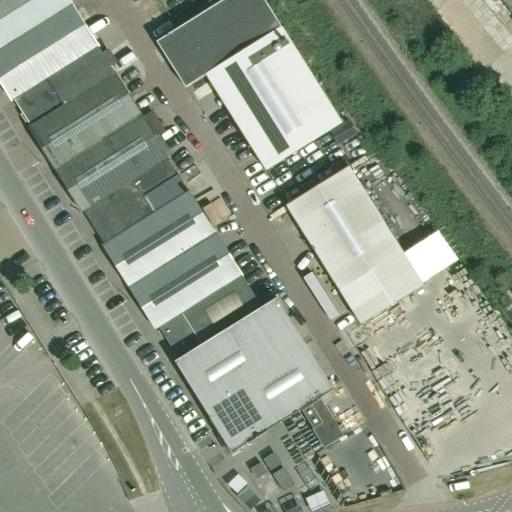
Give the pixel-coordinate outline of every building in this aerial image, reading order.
[(32,124),(115,73),(69,0),(0,0),(0,80),(12,100),(15,97),(32,124)] [(206,75),(282,29),(264,0),(223,0),(156,42),(185,88),(206,75)] [(511,0),(483,0),(503,24),(511,16),(511,0)] [(282,29),(206,75),(266,171),(342,123),(282,29)] [(511,77),(501,57),(485,65),(496,86),(511,78),(511,77)] [(105,243),(153,213),(143,196),(178,174),(168,157),(115,73),(32,124),(29,127),(81,211),(85,209),(105,243)] [(423,286),(349,167),(287,205),(361,325),(423,286)] [(158,327),(176,355),(201,340),(183,312),(242,275),(215,233),(188,191),(178,174),(143,196),(153,213),(105,243),(103,245),(155,329),(158,327)] [(232,453),(333,390),(277,299),(175,362),(232,453)] [(0,339),(0,353),(43,431),(88,406),(71,376),(49,388),(44,380),(40,383),(12,333),(0,339)] [(301,411),(325,448),(343,438),(320,400),(301,411)]
